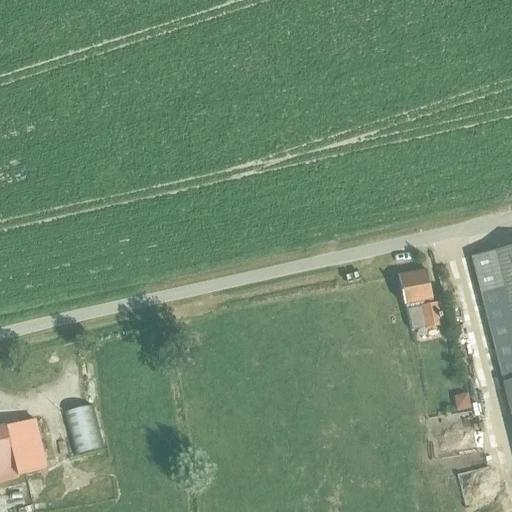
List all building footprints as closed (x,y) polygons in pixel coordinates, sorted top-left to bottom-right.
[(511,248),(471,259),(503,384),(511,418),(511,248)] [(432,305),(431,300),(425,271),(398,277),(399,281),(404,306),(405,306),(410,332),(425,329),(425,330),(442,327),(439,315),(438,315),(436,304),(432,305)] [(246,306),(234,306),(235,317),(289,316),(289,297),(246,299),(246,306)] [(369,319),(386,315),(384,305),(367,308),(369,319)] [(448,390),(435,392),(439,411),(452,409),(448,390)] [(73,457),(103,449),(92,406),(63,414),(73,457)] [(428,431),(444,428),(442,417),(426,420),(428,431)] [(0,480),(46,469),(35,422),(5,428),(5,429),(0,430),(0,480)] [(35,511),(29,489),(4,495),(8,511),(35,511)]
